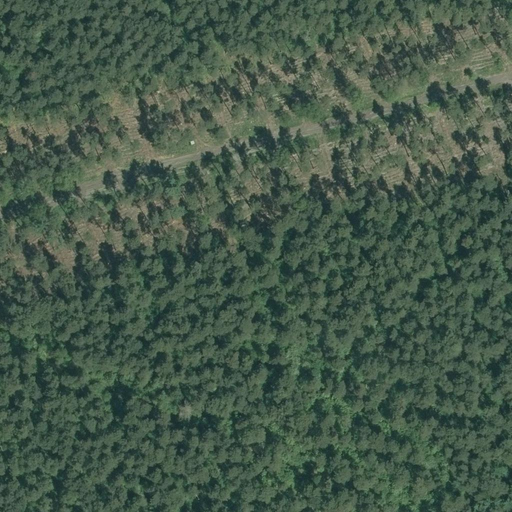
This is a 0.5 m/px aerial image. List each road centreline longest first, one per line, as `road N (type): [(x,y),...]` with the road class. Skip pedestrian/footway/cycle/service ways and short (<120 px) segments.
road 1 (track): [(0,205),(511,62)]
road 2 (track): [(0,330),(407,511)]
